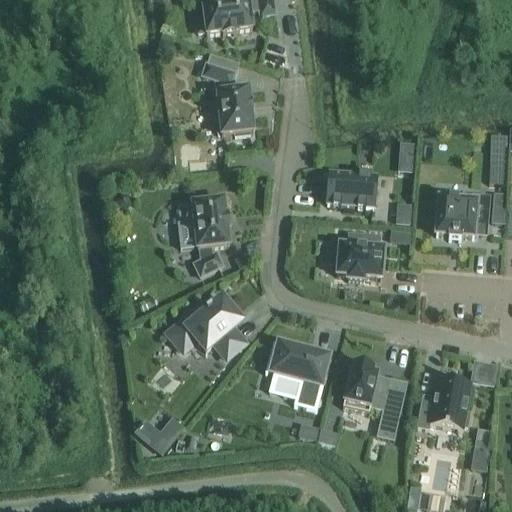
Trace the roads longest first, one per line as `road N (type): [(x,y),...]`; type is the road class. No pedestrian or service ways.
road 1 (residential): [(299,81),(279,294),(294,306),(511,353)]
road 2 (unclassified): [(336,511),(296,479),(0,508)]
